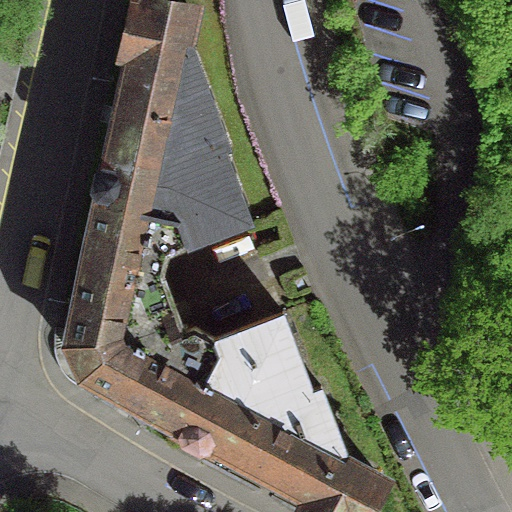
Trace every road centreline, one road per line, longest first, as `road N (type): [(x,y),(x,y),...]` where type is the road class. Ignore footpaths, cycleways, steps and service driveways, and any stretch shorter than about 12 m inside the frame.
road 1 (residential): [(262,0),(330,209),(478,511)]
road 2 (residential): [(76,0),(0,324)]
road 3 (residential): [(0,395),(88,459),(182,511)]
